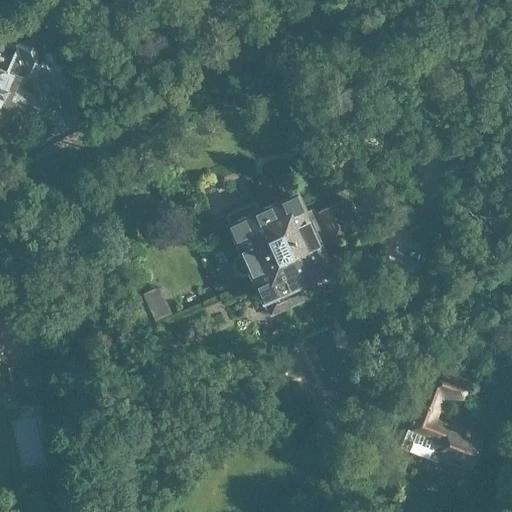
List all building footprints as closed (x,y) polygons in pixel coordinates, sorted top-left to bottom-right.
[(0,108),(2,105),(13,110),(15,104),(9,101),(20,76),(29,73),(29,74),(48,67),(36,38),(31,39),(31,40),(18,44),(19,48),(9,71),(0,67),(0,108)] [(441,200),(458,213),(462,215),(476,196),(454,180),(441,200)] [(224,212),(237,241),(261,231),(265,239),(289,230),(289,231),(299,218),(298,215),(305,212),(296,194),(260,211),(255,199),(224,212)] [(437,197),(423,217),(442,229),(446,232),(458,213),(441,200),(437,197)] [(251,272),(254,277),(323,247),(358,230),(357,227),(360,226),(350,204),(347,205),(346,202),(315,216),(317,220),(309,223),(305,212),(298,215),(299,218),(289,231),(289,230),(265,239),(261,231),(237,241),(241,250),(236,253),(233,259),(232,265),(234,271),(241,275),(246,275),(251,272)] [(442,229),(423,217),(419,214),(406,233),(429,249),(442,229)] [(323,247),(254,277),(271,316),(311,297),(309,292),(306,293),(302,284),(334,269),(323,247)] [(144,290),(152,318),(170,313),(162,285),(144,290)] [(16,367),(24,404),(49,399),(41,362),(16,367)] [(373,416),(393,424),(401,404),(391,401),(401,377),(404,378),(408,368),(392,362),(379,395),(381,396),(373,416)] [(440,381),(431,378),(427,376),(422,390),(420,391),(416,401),(417,405),(400,448),(436,462),(437,461),(470,474),(484,437),(453,425),(452,427),(434,420),(443,397),(460,403),(470,378),(445,368),(440,381)]
